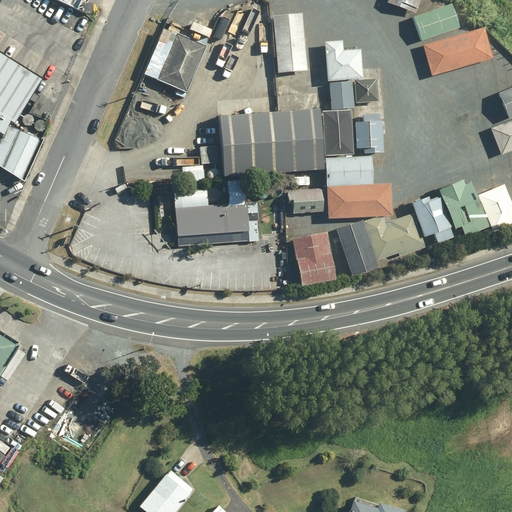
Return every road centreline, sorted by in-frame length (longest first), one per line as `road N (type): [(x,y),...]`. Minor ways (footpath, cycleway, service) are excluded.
road 1 (primary): [(511,266),(354,312),(263,325),(142,317),(15,269)]
road 2 (unclassified): [(15,269),(132,0)]
